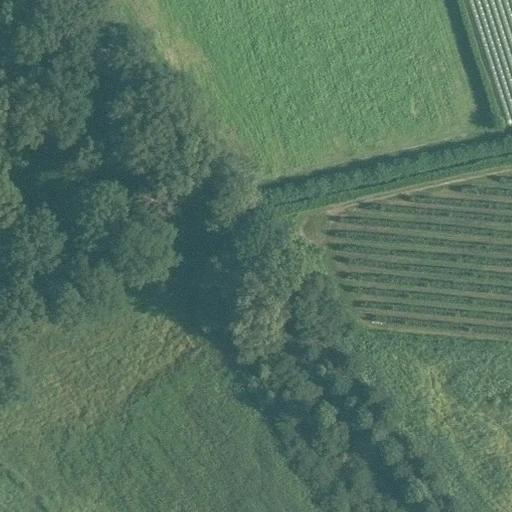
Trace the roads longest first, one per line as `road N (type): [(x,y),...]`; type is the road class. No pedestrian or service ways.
road 1 (track): [(77,0),(193,163),(466,511)]
road 2 (track): [(7,43),(82,162)]
